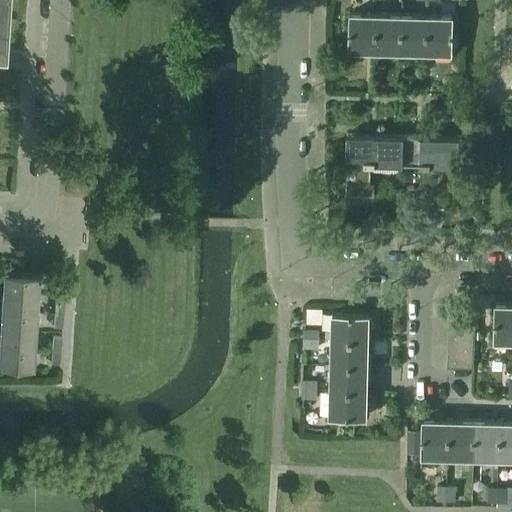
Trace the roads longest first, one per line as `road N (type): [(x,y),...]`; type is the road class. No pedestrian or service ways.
road 1 (residential): [(299,253),(288,226),(294,0)]
road 2 (residential): [(35,224),(46,209),(57,0)]
road 3 (residential): [(424,266),(422,379),(454,380)]
road 4 (residential): [(299,253),(314,263),(424,266)]
